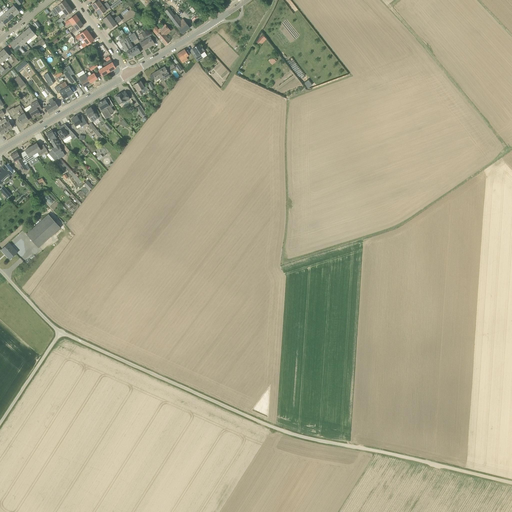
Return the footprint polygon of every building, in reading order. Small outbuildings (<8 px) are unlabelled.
[(54,8),(56,10),(58,13),(62,10),(69,5),(65,0),(54,8)] [(97,0),(92,4),(96,10),(102,5),(100,2),(103,0),(97,0)] [(100,15),(110,7),(108,5),(106,2),(102,5),(96,10),(100,15)] [(9,9),(14,16),(19,12),(14,5),(9,9)] [(60,16),(62,19),(62,18),(72,11),(69,5),(62,10),(64,13),(60,16)] [(4,14),(10,20),(14,16),(9,9),(7,7),(2,11),(4,14)] [(174,15),(169,8),(165,11),(177,27),(182,34),(190,28),(183,19),(181,20),(176,14),(174,15)] [(113,11),(109,14),(103,19),(106,24),(113,19),(111,17),(115,14),(113,11)] [(10,20),(4,14),(0,16),(0,18),(5,24),(10,20)] [(79,20),(75,15),(65,23),(67,25),(71,22),(73,25),(79,20)] [(113,19),(106,24),(110,29),(120,21),(119,19),(115,22),(113,19)] [(79,20),(73,25),(75,27),(71,30),(73,33),(83,25),(79,20)] [(164,35),(170,30),(166,26),(160,32),(155,26),(152,29),(165,45),(170,41),(164,35)] [(30,38),(35,34),(29,27),(24,31),(30,38)] [(82,37),(83,39),(90,35),(86,29),(76,37),(77,40),(82,37)] [(140,31),(141,33),(149,47),(155,43),(150,36),(147,38),(146,36),(142,29),(140,31)] [(19,35),(25,42),(30,38),(24,31),(19,35)] [(139,35),(140,36),(141,39),(138,40),(144,50),(149,47),(141,33),(139,35)] [(20,47),(20,46),(25,42),(19,35),(14,40),(20,47)] [(83,48),(94,40),(90,35),(83,39),(85,42),(81,45),(83,48)] [(260,45),(266,39),(263,35),(257,41),(260,45)] [(35,44),(37,46),(39,49),(46,43),(42,38),(35,44)] [(120,41),(119,41),(129,58),(134,56),(128,45),(124,38),(122,39),(120,41)] [(14,40),(10,44),(15,51),(18,48),(23,54),(22,55),(24,57),(27,54),(26,52),(20,46),(20,47),(14,40)] [(128,45),(134,56),(140,52),(137,45),(133,47),(130,43),(128,45)] [(192,48),(192,49),(193,49),(195,52),(195,53),(193,55),(194,56),(195,59),(197,62),(201,59),(203,58),(200,54),(204,51),(202,47),(201,48),(199,44),(196,46),(195,46),(195,47),(193,48),(192,48)] [(0,51),(0,54),(5,60),(10,56),(4,49),(0,51)] [(177,54),(176,54),(182,63),(187,60),(186,57),(188,55),(184,49),(177,54)] [(105,66),(109,72),(116,68),(112,62),(105,66)] [(179,63),(175,66),(180,72),(183,69),(179,63)] [(160,69),(159,70),(164,79),(170,76),(168,73),(167,71),(174,67),(173,64),(165,68),(164,67),(160,69)] [(105,66),(102,68),(98,71),(102,76),(109,72),(105,66)] [(54,73),(57,78),(62,74),(59,69),(54,73)] [(164,79),(159,70),(152,74),(153,74),(150,76),(152,79),(155,78),(156,80),(159,78),(161,81),(164,79)] [(94,73),(87,77),(90,83),(97,79),(94,73)] [(78,78),(80,81),(83,87),(90,83),(87,77),(85,74),(78,78)] [(26,84),(23,80),(19,76),(15,79),(22,88),(26,84)] [(49,76),(45,78),(48,83),(47,83),(49,86),(54,83),(49,76)] [(148,90),(146,86),(144,87),(140,81),(135,84),(136,87),(135,87),(140,96),(143,94),(143,93),(148,90)] [(68,96),(73,93),(69,86),(67,87),(64,82),(61,84),(68,96)] [(60,92),(64,98),(68,96),(61,84),(55,87),(58,93),(60,92)] [(119,94),(115,97),(116,99),(117,101),(119,104),(122,103),(130,99),(128,96),(125,91),(122,93),(122,92),(119,94)] [(50,104),(45,107),(49,113),(59,107),(55,101),(54,101),(53,99),(49,101),(50,104)] [(105,99),(97,104),(101,110),(102,110),(102,111),(101,112),(104,117),(105,117),(106,117),(110,114),(110,113),(114,111),(111,105),(109,106),(105,99)] [(38,111),(42,109),(37,101),(30,104),(32,108),(29,110),(33,117),(40,113),(38,111)] [(22,124),(28,120),(22,109),(20,105),(14,108),(13,107),(8,111),(12,117),(15,115),(14,114),(19,111),(21,115),(18,117),(22,124)] [(136,108),(142,117),(145,115),(140,106),(136,108)] [(147,109),(144,111),(149,115),(154,109),(151,106),(148,110),(147,109)] [(91,107),(85,111),(89,117),(92,122),(99,118),(97,116),(93,109),(92,110),(91,107)] [(77,115),(71,119),(75,126),(77,128),(81,126),(87,123),(82,115),(78,117),(77,115)] [(7,117),(1,121),(7,131),(13,128),(7,117)] [(91,122),(88,125),(93,131),(91,133),(94,137),(97,135),(99,137),(101,135),(100,133),(91,122)] [(104,125),(110,131),(112,129),(107,122),(104,125)] [(61,129),(58,131),(59,134),(63,140),(68,137),(70,136),(72,138),(72,139),(74,140),(77,138),(71,131),(70,129),(65,124),(60,127),(61,129)] [(52,130),(49,132),(46,134),(55,148),(52,149),(52,150),(57,155),(63,151),(55,138),(56,137),(52,130)] [(37,143),(31,146),(35,153),(37,152),(39,155),(47,150),(44,146),(40,148),(37,143)] [(31,146),(25,150),(28,155),(23,158),(26,163),(34,158),(37,156),(31,146)] [(59,158),(57,155),(52,150),(49,153),(56,162),(57,161),(61,165),(74,178),(73,178),(78,184),(77,185),(80,188),(84,184),(81,181),(59,158)] [(17,151),(11,155),(15,162),(16,161),(20,168),(23,172),(27,170),(25,166),(21,159),(17,151)] [(0,184),(4,181),(5,181),(6,182),(7,182),(9,180),(9,179),(9,178),(8,177),(13,173),(5,164),(4,164),(5,164),(0,168),(0,184)] [(52,172),(50,175),(58,178),(56,179),(80,205),(81,203),(58,178),(60,177),(59,175),(52,172)] [(92,187),(87,181),(84,184),(89,190),(92,187)] [(0,188),(0,190),(7,198),(10,195),(3,186),(0,188)] [(37,247),(59,227),(47,214),(25,234),(37,247)] [(10,259),(16,254),(10,247),(12,246),(9,243),(1,250),(10,259)]
